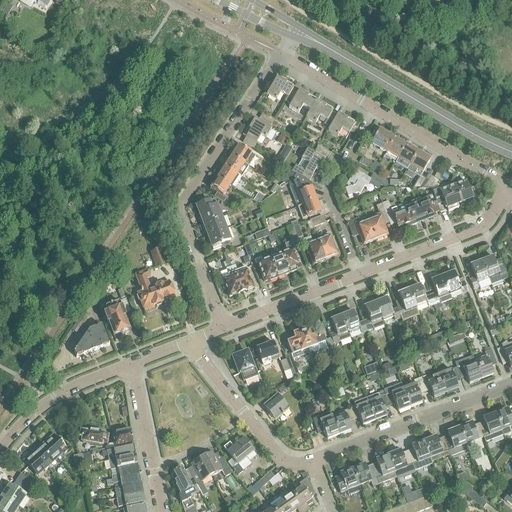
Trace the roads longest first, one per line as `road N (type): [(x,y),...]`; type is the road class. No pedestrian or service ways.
road 1 (residential): [(223,328),(180,208),(279,55)]
road 2 (tertiary): [(295,31),(511,152)]
road 3 (residential): [(311,462),(511,385)]
road 4 (residential): [(360,275),(327,188),(372,110)]
road 5 (residential): [(188,343),(280,462),(311,462)]
road 6 (residential): [(360,275),(487,224),(508,191)]
road 7 (unclassified): [(0,451),(32,412),(65,390),(132,365)]
road 8 (residential): [(508,191),(372,110)]
road 9 (residential): [(159,511),(132,365)]
road 10 (residential): [(223,328),(360,275)]
